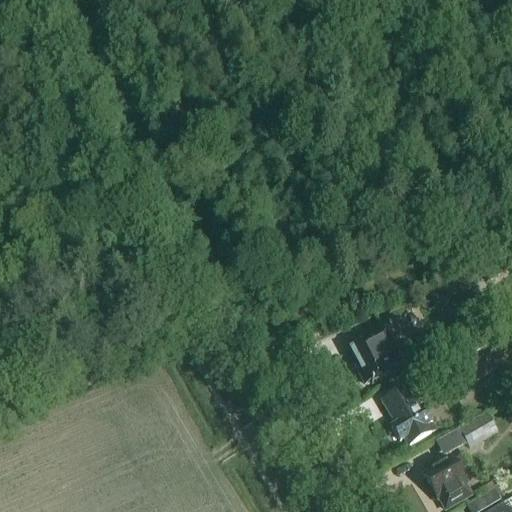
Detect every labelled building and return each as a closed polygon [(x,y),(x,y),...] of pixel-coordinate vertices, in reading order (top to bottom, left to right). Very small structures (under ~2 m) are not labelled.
[(442,313),(479,297),(471,278),(434,294),(442,313)] [(511,355),(506,346),(493,325),(456,348),(478,383),(511,361),(511,355)] [(392,352),(381,332),(370,338),(369,336),(353,345),(356,349),(350,352),(360,371),(358,373),(366,388),(401,369),(400,367),(415,359),(407,344),(392,352)] [(408,449),(436,433),(422,409),(418,412),(409,396),(412,394),(409,389),(381,405),(395,427),(391,429),(400,444),(404,442),(408,449)] [(496,433),(487,416),(458,431),(467,449),(496,433)] [(466,486),(459,473),(469,468),(463,457),(452,463),(451,461),(439,468),(440,470),(424,480),(430,491),(428,493),(432,500),(435,499),(437,503),(438,502),(444,511),(448,511),(471,499),(465,487),(466,486)] [(497,488),(477,500),(466,507),(469,511),(483,511),(500,502),(497,497),(511,487),(511,478),(511,479),(497,488)]
